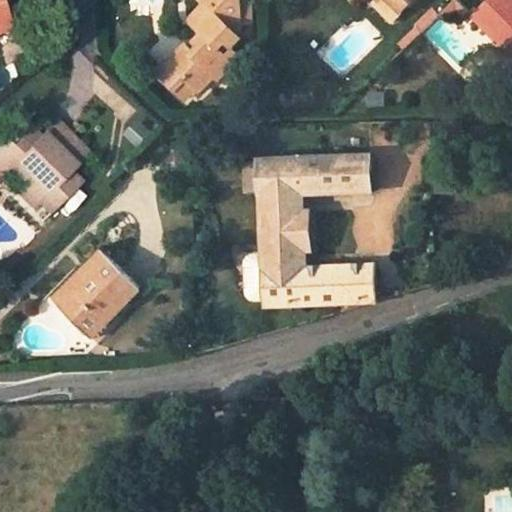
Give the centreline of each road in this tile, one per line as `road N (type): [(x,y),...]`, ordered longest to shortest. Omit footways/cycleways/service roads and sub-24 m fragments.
road 1 (unclassified): [(511,290),(202,376),(0,389)]
road 2 (unknown): [(0,295),(122,194),(145,206),(138,263)]
road 3 (unknown): [(225,370),(208,443),(151,511)]
road 4 (unknown): [(412,318),(392,246),(385,164)]
